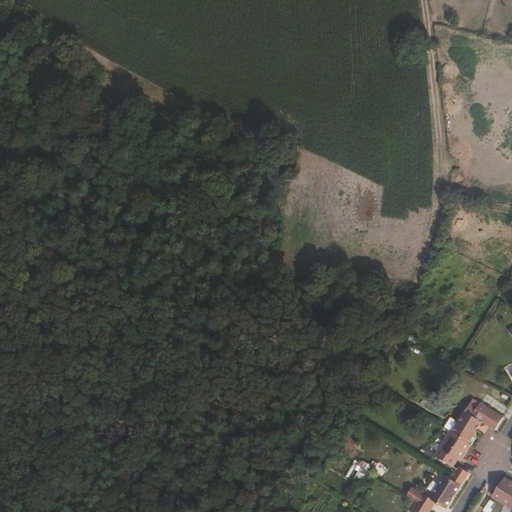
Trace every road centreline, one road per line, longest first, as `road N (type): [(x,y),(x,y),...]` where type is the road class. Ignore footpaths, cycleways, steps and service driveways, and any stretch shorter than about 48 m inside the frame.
road 1 (track): [(418,0),(440,119),(443,241),(361,420),(298,480),(288,511)]
road 2 (track): [(409,315),(269,324),(223,354),(158,359),(56,396),(0,386)]
